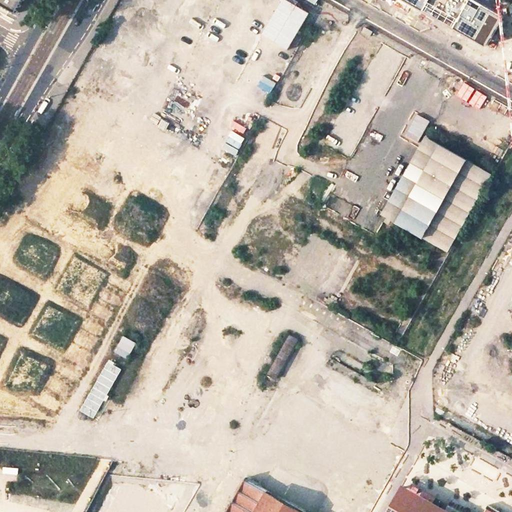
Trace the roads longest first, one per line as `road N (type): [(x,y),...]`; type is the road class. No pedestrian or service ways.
road 1 (unknown): [(25,51),(511,326)]
road 2 (unknown): [(363,7),(115,448)]
road 3 (residential): [(0,438),(344,471)]
road 4 (tertiary): [(0,158),(94,0)]
road 5 (tertiary): [(511,92),(363,7)]
